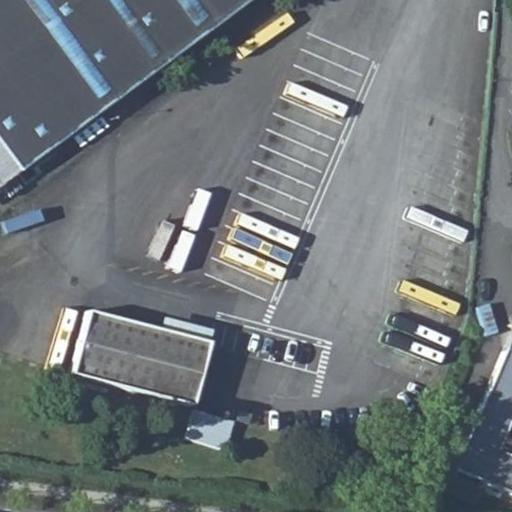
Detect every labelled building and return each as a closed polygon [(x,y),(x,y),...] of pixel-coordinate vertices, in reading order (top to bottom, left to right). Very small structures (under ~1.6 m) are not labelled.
[(0,0),(0,156),(13,174),(250,0),(0,0)] [(0,183),(13,174),(0,156),(0,183)] [(59,373),(120,389),(163,399),(173,402),(180,403),(196,340),(75,309),(59,373)] [(511,327),(509,326),(500,347),(505,349),(511,335),(511,327)] [(448,469),(511,495),(511,335),(505,349),(500,347),(448,469)] [(184,405),(177,433),(217,443),(224,414),(184,405)] [(476,490),(427,470),(424,484),(470,503),(476,490)]
